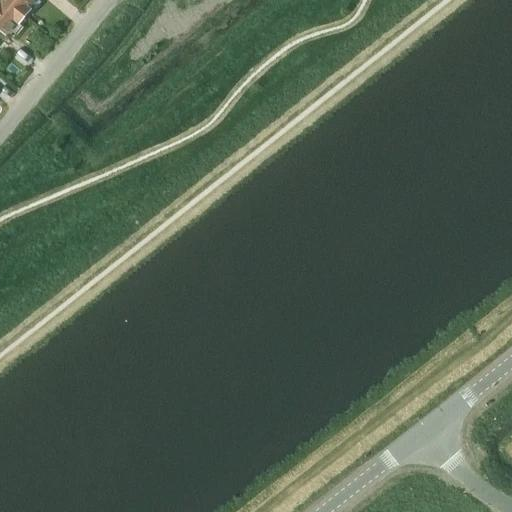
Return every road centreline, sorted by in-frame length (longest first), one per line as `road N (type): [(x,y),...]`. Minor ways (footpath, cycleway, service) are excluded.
road 1 (unclassified): [(0,132),(109,0)]
road 2 (tertiary): [(327,511),(425,434)]
